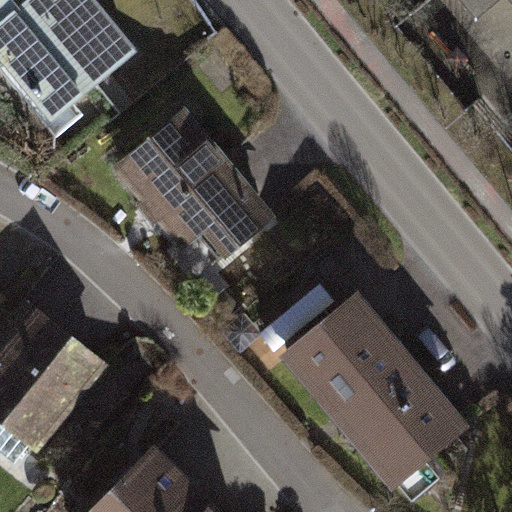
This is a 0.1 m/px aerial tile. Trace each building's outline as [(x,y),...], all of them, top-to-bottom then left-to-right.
[(0,0),(0,69),(8,63),(59,115),(144,44),(107,0),(0,0)] [(188,101),(116,165),(185,247),(204,228),(224,254),(278,211),(188,101)] [(361,281),(283,351),(394,487),(474,422),(361,281)] [(36,303),(0,350),(0,415),(44,447),(109,361),(36,303)] [(233,511),(157,439),(88,511),(233,511)]
